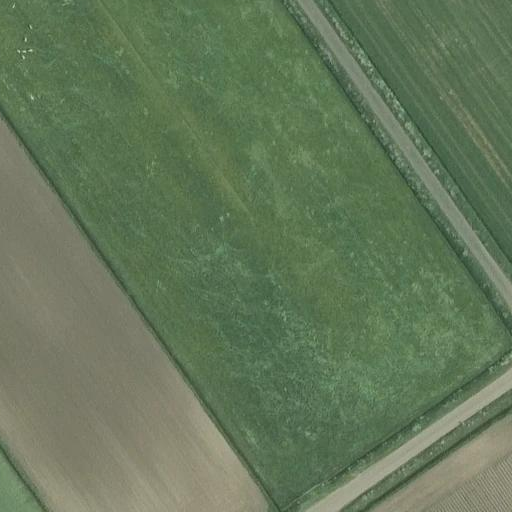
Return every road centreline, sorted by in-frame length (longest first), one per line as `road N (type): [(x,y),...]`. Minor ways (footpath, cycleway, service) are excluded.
road 1 (unclassified): [(305,0),(511,300)]
road 2 (unclassified): [(322,511),(511,379)]
